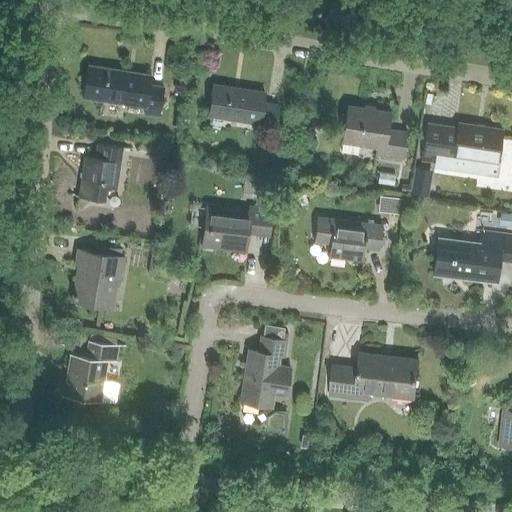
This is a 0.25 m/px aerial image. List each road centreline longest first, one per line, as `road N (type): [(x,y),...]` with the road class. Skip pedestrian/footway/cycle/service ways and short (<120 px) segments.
road 1 (residential): [(20,447),(48,23),(71,11),(511,79)]
road 2 (residential): [(511,326),(225,291),(209,301),(180,479)]
road 3 (unclassified): [(479,511),(180,479)]
road 4 (unclassified): [(180,479),(20,447)]
